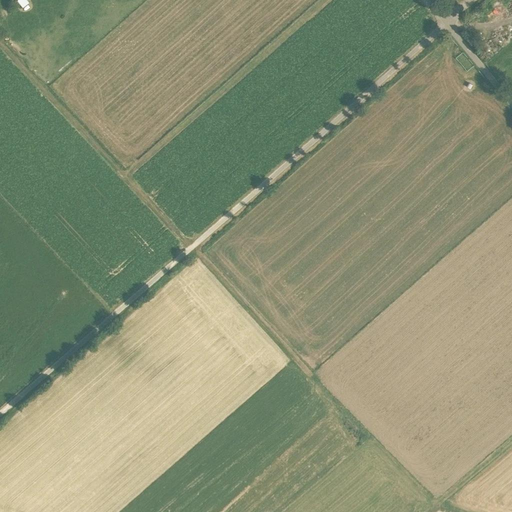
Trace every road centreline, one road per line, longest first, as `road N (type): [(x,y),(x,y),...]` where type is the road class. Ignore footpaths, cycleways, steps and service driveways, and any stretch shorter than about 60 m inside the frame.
road 1 (track): [(0,43),(439,511)]
road 2 (track): [(445,26),(0,417)]
